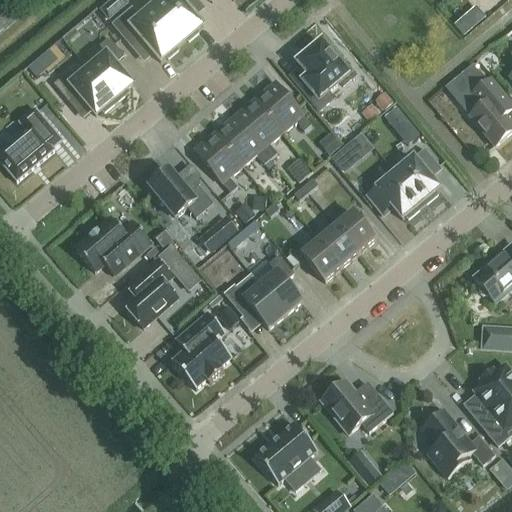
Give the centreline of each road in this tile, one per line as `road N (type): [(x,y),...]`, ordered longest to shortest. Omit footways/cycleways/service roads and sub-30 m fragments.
road 1 (residential): [(289,0),(5,236)]
road 2 (unclassified): [(180,448),(5,236)]
road 3 (residential): [(334,331),(403,386),(447,351),(410,267)]
road 4 (residential): [(180,448),(334,331)]
road 5 (residential): [(410,267),(511,182)]
